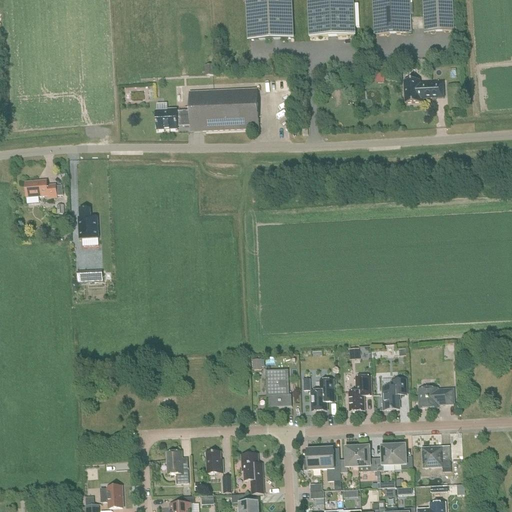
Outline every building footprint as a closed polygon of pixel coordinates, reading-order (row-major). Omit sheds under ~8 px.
[(246,0),(249,42),(294,40),(292,0),(246,0)] [(308,0),(310,39),(356,37),(354,0),(308,0)] [(373,0),(375,35),(411,33),(409,0),(373,0)] [(454,32),(452,0),(423,0),(425,33),(454,32)] [(213,66),(205,66),(206,76),(214,76),(213,66)] [(385,79),(385,67),(376,67),(377,79),(385,79)] [(425,98),(425,100),(445,99),(444,83),(424,84),(424,86),(421,86),(421,80),(405,81),(406,104),(422,104),(422,98),(425,98)] [(168,104),(157,105),(158,131),(178,130),(178,127),(192,126),(192,133),(204,133),(236,131),(259,130),(258,90),(234,91),(191,93),(191,111),(177,112),(177,111),(169,111),(168,104)] [(58,198),(56,186),(48,187),(47,182),(26,184),(27,198),(48,197),(48,199),(58,198)] [(100,239),(98,218),(92,218),(91,210),(80,211),(81,219),(79,219),(81,241),(100,239)] [(91,273),(79,273),(79,283),(91,283),(91,273)] [(361,358),(361,350),(352,350),(352,358),(361,358)] [(262,361),(253,361),(253,372),(263,371),(262,361)] [(269,397),(270,409),(293,408),(292,396),(290,396),(289,371),(266,372),(267,397),(269,397)] [(357,393),(349,393),(350,413),(366,412),(365,397),(373,397),(372,377),(356,378),(357,393)] [(327,412),(327,404),(335,404),(334,381),(321,382),(321,392),(312,392),(313,413),(327,412)] [(407,396),(406,381),(393,381),(393,388),(383,389),(383,397),(385,397),(386,411),(400,411),(399,396),(407,396)] [(454,405),(454,391),(438,391),(438,390),(419,390),(420,410),(439,409),(439,406),(454,405)] [(377,460),(378,473),(384,472),(384,467),(395,467),(394,446),(383,447),(383,459),(377,460)] [(395,467),(402,466),(403,471),(414,471),(413,458),(407,458),(406,446),(394,446),(395,467)] [(378,473),(377,460),(371,460),(370,447),(358,448),(359,468),(360,468),(360,473),(378,473)] [(341,461),(341,474),(348,474),(348,469),(359,468),(358,448),(347,448),(347,461),(341,461)] [(443,461),(442,449),(423,450),(424,469),(443,468),(443,474),(452,473),(451,461),(443,461)] [(322,471),(321,450),(308,451),(308,460),(304,461),(305,472),(322,471)] [(322,471),(327,471),(328,483),(342,482),(341,476),(341,474),(341,461),(340,461),(340,460),(335,460),(334,450),(321,450),(322,471)] [(182,463),(182,453),(168,454),(169,476),(177,475),(177,486),(190,485),(189,470),(189,463),(182,463)] [(222,466),(221,453),(207,454),(208,475),(224,474),(224,466),(222,466)] [(259,465),(258,455),(242,456),(243,473),(245,473),(245,482),(252,482),(252,496),(264,495),(263,464),(259,465)] [(232,495),(232,479),(223,479),(224,495),(232,495)] [(102,503),(110,503),(110,510),(123,509),(122,487),(109,488),(109,490),(101,490),(102,503)] [(240,511),(259,511),(259,503),(246,503),(245,496),(233,497),(233,505),(240,504),(240,511)] [(171,511),(191,511),(191,505),(195,505),(195,499),(182,499),(182,506),(171,506),(171,511)] [(22,511),(30,511),(30,502),(22,503),(22,511)]
